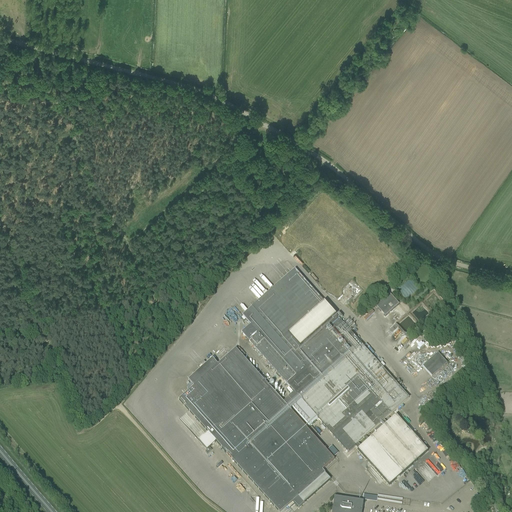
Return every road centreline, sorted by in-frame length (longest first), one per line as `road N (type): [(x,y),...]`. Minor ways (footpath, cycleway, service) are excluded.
road 1 (unclassified): [(511,279),(433,254),(330,165),(196,89),(0,37)]
road 2 (track): [(117,402),(86,426),(77,421),(0,210)]
road 3 (track): [(117,402),(219,511)]
